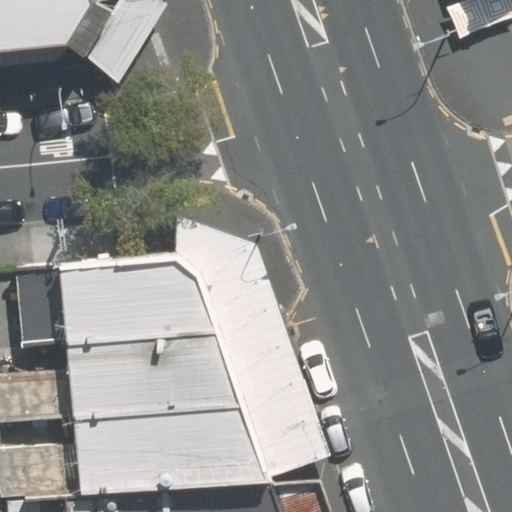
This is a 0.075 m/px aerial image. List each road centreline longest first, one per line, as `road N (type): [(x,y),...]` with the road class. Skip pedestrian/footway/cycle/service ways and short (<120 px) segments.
road 1 (residential): [(0,165),(174,152),(365,173)]
road 2 (secondary): [(365,173),(483,511)]
road 3 (secondary): [(304,0),(365,173)]
road 4 (residential): [(511,172),(365,173)]
